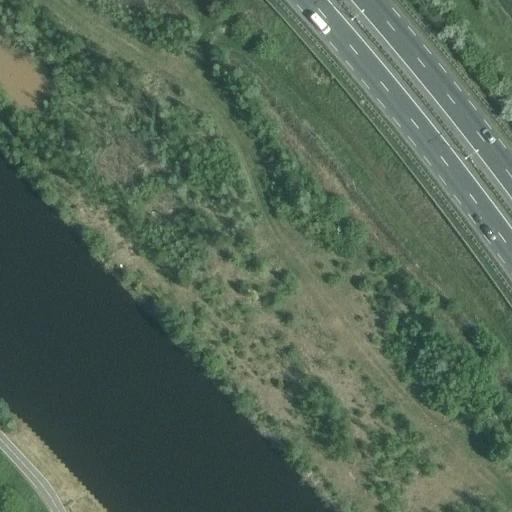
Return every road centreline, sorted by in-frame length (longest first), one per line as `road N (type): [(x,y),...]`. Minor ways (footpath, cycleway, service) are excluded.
road 1 (trunk): [(304,0),(511,257)]
road 2 (trunk): [(511,182),(362,0)]
